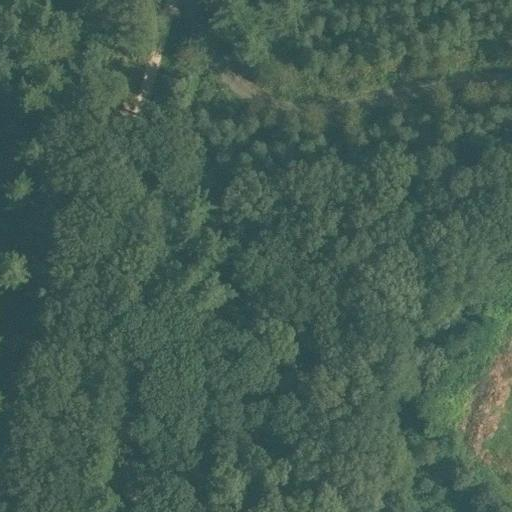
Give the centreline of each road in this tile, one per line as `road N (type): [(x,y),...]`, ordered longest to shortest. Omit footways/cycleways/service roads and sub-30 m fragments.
road 1 (track): [(171,0),(37,511)]
road 2 (unclassified): [(511,81),(454,81),(348,106),(288,109),(261,102),(218,69),(187,0)]
